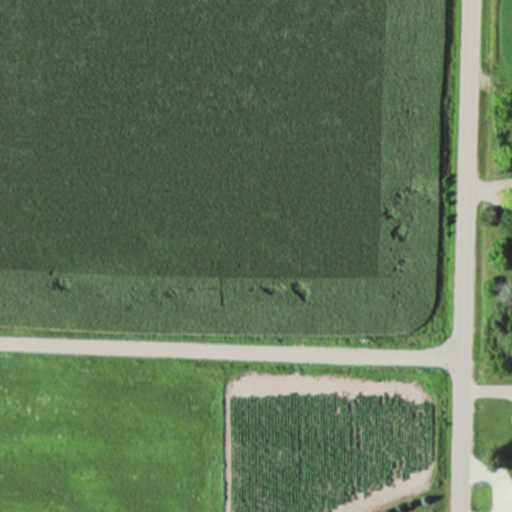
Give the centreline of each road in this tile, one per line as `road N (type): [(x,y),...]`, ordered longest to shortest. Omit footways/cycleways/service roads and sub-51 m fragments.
road 1 (residential): [(454,511),(469,0)]
road 2 (residential): [(459,356),(0,342)]
